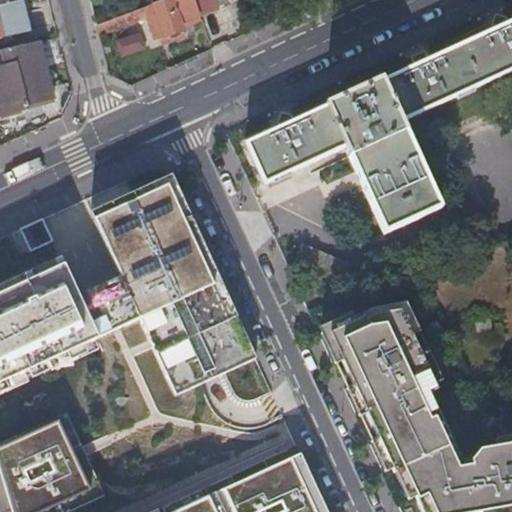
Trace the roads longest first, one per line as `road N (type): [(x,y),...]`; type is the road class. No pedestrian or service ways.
road 1 (residential): [(360,511),(173,110)]
road 2 (tertiary): [(173,110),(415,0)]
road 3 (residential): [(71,0),(109,139)]
road 4 (tertiary): [(0,190),(109,139)]
